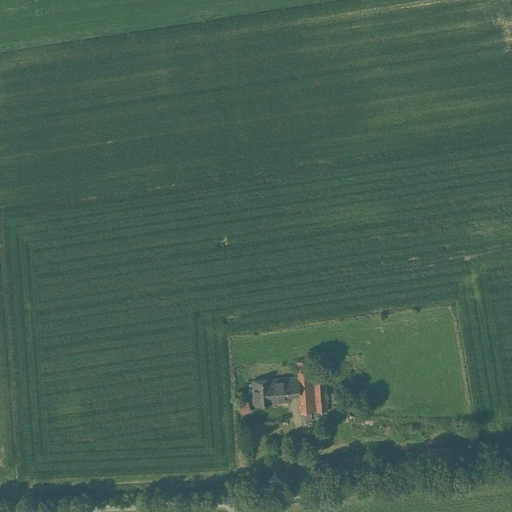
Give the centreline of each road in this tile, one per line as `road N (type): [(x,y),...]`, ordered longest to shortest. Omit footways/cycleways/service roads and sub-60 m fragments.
road 1 (unclassified): [(235,501),(511,465)]
road 2 (unclassified): [(0,511),(235,501)]
